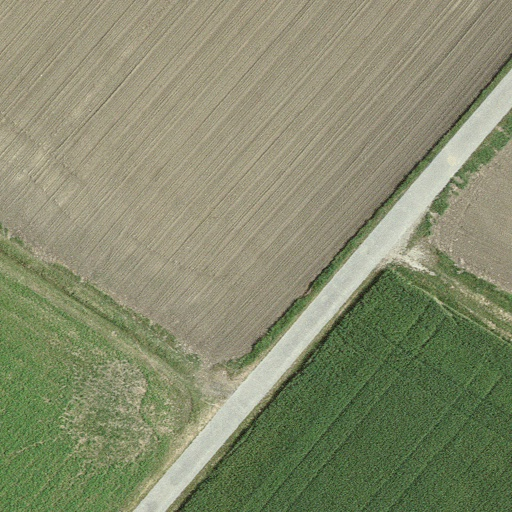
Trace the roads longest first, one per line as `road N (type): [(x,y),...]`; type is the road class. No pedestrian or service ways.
road 1 (track): [(167,511),(511,106)]
road 2 (track): [(0,238),(260,403)]
